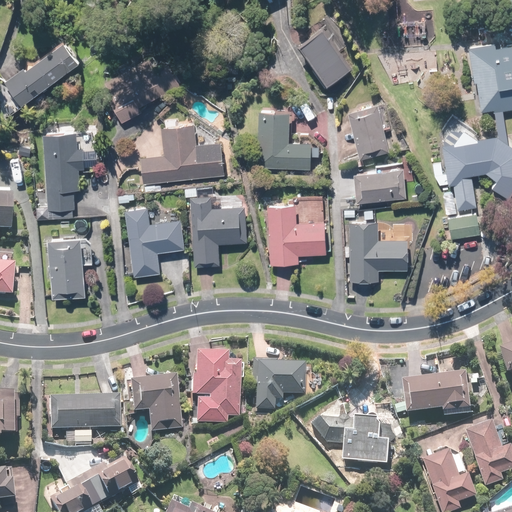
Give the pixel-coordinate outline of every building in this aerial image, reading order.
[(511,0),(498,0),(501,17),(511,15),(511,0)] [(323,29),(301,44),(328,83),(350,67),(323,29)] [(26,65),(6,79),(23,103),(81,60),(66,40),(28,67),(26,65)] [(469,49),(475,117),(511,113),(511,57),(499,59),(498,46),(469,49)] [(161,70),(151,54),(106,81),(117,100),(112,103),(124,123),(144,111),(141,105),(161,93),(165,100),(184,88),(170,65),(161,70)] [(307,100),(300,105),(310,119),(317,115),(307,100)] [(378,104),(349,111),(361,157),(390,149),(378,104)] [(292,110),(261,109),(258,165),(311,167),(312,141),(290,140),(292,110)] [(53,121),(46,127),(48,205),(41,206),(41,219),(73,218),(72,208),(75,208),(75,190),(81,190),(80,168),(85,168),(85,146),(96,145),(95,130),(78,131),(77,120),(53,121)] [(140,156),(143,181),(226,172),(222,140),(197,143),(195,123),(161,126),(164,154),(140,156)] [(32,143),(17,142),(17,154),(31,155),(32,143)] [(453,194),(453,217),(478,215),(473,182),(489,180),(489,194),(510,201),(511,198),(511,142),(440,152),(445,195),(453,194)] [(405,168),(355,170),(357,200),(406,198),(405,168)] [(101,173),(88,173),(88,195),(101,195),(101,173)] [(214,187),(185,188),(187,249),(192,249),(193,265),(221,264),(220,243),(248,242),(246,205),(212,206),(211,194),(214,193),(214,187)] [(0,229),(10,230),(11,196),(9,196),(9,191),(0,190),(0,229)] [(135,193),(118,194),(118,203),(136,202),(135,193)] [(296,204),(269,205),(270,264),(299,263),(299,254),(327,253),(327,220),(297,221),(296,204)] [(148,206),(126,209),(135,276),(160,273),(157,251),(186,247),(182,218),(150,223),(148,206)] [(377,209),(364,208),(363,218),(376,219),(377,209)] [(480,219),(447,224),(450,244),(483,240),(480,219)] [(379,220),(351,220),(350,280),(378,280),(379,269),(409,269),(409,238),(378,238),(379,220)] [(82,236),(51,237),(54,298),(87,296),(85,263),(94,263),(93,240),(82,240),(82,236)] [(12,250),(0,249),(0,295),(11,296),(13,264),(11,264),(12,250)] [(511,343),(498,347),(505,372),(511,369),(511,384),(510,385),(511,390),(511,343)] [(227,352),(194,351),(193,373),(190,373),(189,394),(208,395),(208,399),(196,398),(195,422),(226,423),(227,417),(238,417),(239,378),(242,378),(243,364),(239,363),(239,360),(227,360),(227,352)] [(303,395),(303,362),(274,362),(274,359),(251,358),(251,380),(255,380),(254,409),(275,410),(275,399),(282,400),(282,393),(287,393),(287,398),(300,398),(300,395),(303,395)] [(159,378),(128,381),(132,412),(148,411),(150,432),(181,428),(175,370),(159,372),(159,378)] [(471,412),(465,371),(402,379),(407,412),(442,407),(443,416),(471,412)] [(97,394),(49,395),(49,428),(120,427),(119,394),(116,394),(116,380),(97,380),(97,394)] [(14,392),(0,391),(0,434),(14,434),(14,392)] [(354,419),(319,418),(312,425),(325,443),(344,444),(343,460),(388,462),(390,438),(379,437),(380,423),(377,417),(354,416),(354,419)] [(493,420),(466,429),(485,486),(504,480),(502,473),(511,470),(511,445),(511,444),(502,447),(493,420)] [(91,430),(65,430),(65,441),(75,441),(75,444),(91,444),(91,430)] [(458,448),(447,447),(422,455),(441,511),(452,511),(462,509),(459,500),(478,494),(471,473),(467,475),(458,448)] [(135,476),(125,455),(105,465),(103,461),(65,480),(69,488),(49,497),(56,511),(62,511),(64,511),(102,511),(103,511),(98,502),(132,486),(129,480),(135,476)] [(0,506),(14,505),(12,479),(6,479),(6,473),(11,473),(11,467),(0,467),(0,506)] [(211,511),(172,495),(164,511),(211,511)]
